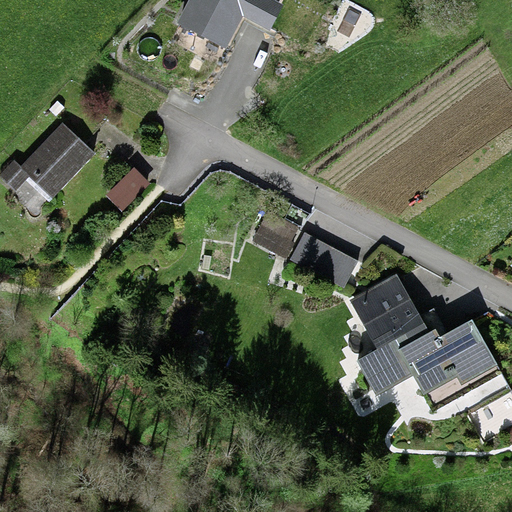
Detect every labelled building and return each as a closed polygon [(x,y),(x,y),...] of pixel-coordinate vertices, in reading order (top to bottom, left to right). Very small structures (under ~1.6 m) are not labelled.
[(263,24),(274,3),(268,0),(192,0),(180,23),(225,46),(242,13),(263,24)] [(87,98),(22,167),(52,197),(94,153),(84,144),(108,119),(87,98)] [(122,208),(147,183),(134,170),(109,196),(122,208)] [(286,256),(293,243),(261,226),(254,240),(286,256)] [(344,287),(358,261),(305,232),(291,259),(344,287)] [(501,372),(472,320),(440,337),(435,329),(430,332),(397,274),(350,300),(377,349),(357,360),(373,389),(410,369),(433,410),(501,372)]
